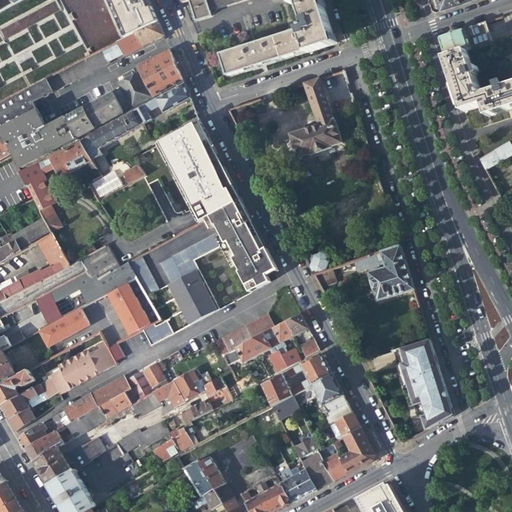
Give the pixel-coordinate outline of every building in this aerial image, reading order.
[(0,0),(0,106),(104,53),(119,44),(139,34),(158,24),(152,11),(148,0),(0,0)] [(247,0),(192,0),(189,1),(192,10),(195,22),(211,17),(209,12),(247,0)] [(307,55),(330,47),(335,45),(323,7),(320,0),(297,0),(298,1),(292,3),(294,8),(300,6),(306,27),(302,29),(302,30),(220,57),(227,78),(281,60),(306,51),(307,55)] [(471,0),(436,0),(441,12),(472,2),(471,0)] [(492,43),(485,23),(439,39),(441,45),(446,59),(466,52),(489,45),(492,43)] [(158,24),(139,34),(146,48),(165,39),(158,24)] [(139,34),(119,44),(126,57),(146,48),(139,34)] [(119,44),(104,53),(109,60),(124,54),(119,44)] [(473,71),(466,52),(446,59),(447,63),(452,77),(459,99),(463,113),(484,105),(488,118),(511,109),(511,86),(505,89),(505,87),(501,88),(500,85),(496,86),(498,92),(483,97),(482,94),(481,95),(475,79),(476,78),(476,75),(479,74),(478,71),(478,70),(473,71)] [(104,53),(50,80),(55,89),(110,62),(109,60),(104,53)] [(185,87),(171,54),(140,69),(142,74),(156,102),(185,87)] [(156,102),(142,74),(121,85),(123,89),(135,113),(156,102)] [(0,105),(0,122),(2,128),(40,109),(37,102),(56,92),(55,89),(50,80),(0,105)] [(320,80),(305,85),(317,119),(320,118),(331,114),(326,97),(320,80)] [(169,112),(190,100),(185,87),(156,102),(135,113),(143,127),(169,112)] [(135,113),(123,89),(117,91),(129,116),(135,113)] [(129,116),(117,91),(71,115),(83,141),(129,116)] [(248,121),(243,106),(228,112),(235,125),(248,121)] [(186,118),(196,114),(193,107),(181,114),(184,119),(186,118)] [(2,128),(24,173),(83,141),(71,115),(49,125),(40,109),(2,128)] [(118,140),(143,127),(135,113),(129,116),(83,141),(82,143),(93,163),(102,157),(99,151),(118,140)] [(333,119),(331,114),(320,118),(322,123),(333,119)] [(298,159),(342,144),(334,119),(333,119),(322,123),(320,118),(317,119),(319,125),(314,127),(290,136),(298,159)] [(200,123),(165,142),(207,218),(208,221),(242,202),(246,200),(245,197),(236,180),(231,183),(218,157),(200,123)] [(0,161),(14,154),(0,134),(0,161)] [(511,140),(479,160),(485,171),(511,155),(511,140)] [(97,170),(93,163),(82,143),(52,160),(51,158),(40,164),(43,168),(49,165),(52,168),(55,166),(62,179),(90,164),(94,171),(97,170)] [(141,155),(133,159),(135,164),(143,160),(141,155)] [(130,187),(142,180),(143,179),(137,168),(124,176),(130,187)] [(34,200),(44,218),(45,220),(55,214),(31,169),(24,173),(20,175),(34,200)] [(220,239),(224,246),(231,242),(236,252),(256,241),(243,216),(248,214),(245,209),(242,202),(216,216),(211,219),(218,231),(222,238),(220,239)] [(224,246),(238,273),(245,269),(240,259),(260,248),(263,254),(267,251),(266,248),(257,231),(248,214),(243,216),(256,241),(236,252),(231,242),(224,246)] [(10,260),(39,244),(54,236),(45,220),(44,218),(14,235),(17,240),(0,250),(0,267),(4,265),(10,260)] [(213,234),(218,231),(211,219),(208,221),(206,222),(210,228),(213,234)] [(39,244),(52,269),(56,275),(71,267),(54,236),(39,244)] [(221,248),(214,236),(158,266),(169,285),(196,271),(193,263),(221,248)] [(407,269),(399,245),(354,262),(357,272),(367,269),(370,271),(385,265),(386,268),(367,274),(376,302),(414,290),(407,269)] [(107,247),(71,267),(56,275),(15,297),(0,305),(0,320),(1,320),(35,301),(86,273),(90,280),(96,277),(99,283),(120,270),(107,247)] [(245,269),(238,273),(240,277),(250,294),(270,283),(266,277),(277,271),(267,251),(263,254),(260,248),(240,259),(245,269)] [(313,256),(302,252),(315,277),(332,271),(340,267),(328,263),(325,257),(319,254),(313,256)] [(127,265),(135,280),(145,299),(156,293),(137,260),(127,265)] [(42,313),(49,327),(81,310),(108,295),(126,285),(135,280),(127,265),(120,270),(99,283),(96,277),(90,280),(86,273),(35,301),(42,313)] [(15,297),(56,275),(52,269),(42,275),(41,273),(11,289),(15,297)] [(169,285),(167,286),(189,326),(218,311),(213,302),(205,288),(199,277),(196,271),(169,285)] [(336,282),(332,271),(315,277),(321,289),(335,283),(336,282)] [(126,285),(108,295),(132,336),(140,332),(149,327),(126,285)] [(0,305),(15,297),(11,289),(0,295),(0,305)] [(89,324),(81,310),(49,327),(39,332),(47,347),(89,324)] [(245,327),(253,341),(268,333),(275,330),(269,318),(267,315),(245,327)] [(305,324),(301,316),(287,324),(294,338),(309,331),(305,324)] [(153,328),(152,325),(142,331),(151,347),(172,336),(165,322),(153,328)] [(89,324),(47,347),(48,350),(91,326),(89,324)] [(276,348),(294,338),(287,324),(275,330),(268,333),(276,348)] [(221,340),(229,354),(250,343),(253,341),(245,327),(221,340)] [(112,347),(113,346),(105,330),(103,332),(100,334),(105,343),(108,349),(112,347)] [(276,375),(277,374),(287,369),(281,357),(276,348),(268,333),(253,341),(250,343),(258,358),(270,352),(271,356),(267,358),(276,375)] [(0,342),(0,354),(3,353),(22,342),(20,337),(9,343),(7,339),(0,342)] [(426,432),(453,416),(429,340),(400,350),(405,364),(396,366),(409,408),(418,405),(426,432)] [(299,348),(305,359),(320,351),(314,341),(299,348)] [(61,371),(51,376),(53,379),(60,392),(62,395),(74,388),(117,366),(108,349),(105,343),(98,347),(100,351),(91,355),(89,352),(59,368),(61,371)] [(251,361),(258,358),(250,343),(229,354),(222,357),(228,368),(242,361),(244,365),(251,361)] [(126,361),(117,345),(113,346),(112,347),(108,349),(117,366),(121,363),(126,361)] [(293,350),(281,357),(287,369),(299,362),(293,350)] [(393,352),(372,358),(375,368),(396,363),(393,352)] [(0,388),(18,378),(3,353),(0,354),(0,388)] [(290,391),(282,376),(262,386),(271,409),(293,397),(312,387),(332,376),(322,356),(287,374),(289,379),(303,371),(309,382),(290,391)] [(160,362),(126,382),(131,393),(125,396),(131,407),(153,394),(168,386),(161,374),(165,372),(160,362)] [(35,382),(29,372),(18,378),(0,388),(0,403),(2,408),(20,397),(18,393),(18,389),(20,388),(24,389),(35,382)] [(232,385),(237,382),(232,372),(221,378),(226,389),(233,402),(239,399),(232,385)] [(185,403),(204,393),(202,389),(196,379),(193,373),(173,383),(185,403)] [(250,375),(237,382),(240,387),(253,381),(250,375)] [(327,414),(347,404),(332,376),(312,387),(327,414)] [(124,378),(92,397),(100,411),(101,410),(110,404),(125,396),(131,393),(126,382),(124,378)] [(207,399),(226,389),(221,378),(202,389),(204,393),(207,399)] [(53,396),(60,392),(53,379),(45,383),(53,396)] [(186,404),(185,403),(173,383),(172,384),(168,386),(153,394),(159,403),(168,398),(172,405),(162,410),(165,415),(186,404)] [(39,387),(20,397),(2,408),(6,414),(11,422),(28,411),(24,403),(42,393),(39,387)] [(131,407),(131,408),(134,413),(137,419),(138,421),(161,408),(159,403),(153,394),(131,407)] [(125,396),(110,404),(117,415),(128,409),(131,408),(131,407),(125,396)] [(61,424),(55,427),(58,433),(59,434),(69,428),(92,415),(100,411),(92,397),(59,415),(61,420),(61,424)] [(299,411),(293,397),(271,409),(278,422),(299,411)] [(190,410),(196,420),(214,411),(209,402),(190,410)] [(117,415),(110,404),(101,410),(108,421),(117,415)] [(119,419),(130,413),(128,409),(117,415),(119,419)] [(102,429),(110,424),(108,421),(101,410),(100,411),(92,415),(99,427),(100,426),(102,429)] [(185,425),(196,420),(190,410),(180,416),(185,425)] [(35,422),(28,411),(11,422),(14,427),(18,434),(35,422)] [(341,441),(344,440),(361,431),(352,414),(332,425),(341,441)] [(61,420),(59,415),(55,417),(53,418),(55,427),(61,424),(61,420)] [(76,440),(99,427),(92,415),(69,428),(76,440)] [(110,425),(119,419),(117,415),(108,421),(110,424),(110,425)] [(162,421),(141,433),(118,446),(124,456),(130,452),(147,443),(158,437),(167,431),(162,421)] [(25,445),(28,451),(58,433),(55,427),(46,433),(41,425),(37,427),(22,440),(25,445)] [(183,433),(174,437),(182,450),(195,443),(185,425),(181,428),(183,433)] [(139,430),(107,448),(104,450),(106,452),(117,445),(118,446),(141,433),(139,430)] [(169,434),(167,431),(158,437),(147,443),(148,445),(169,434)] [(351,454),(340,460),(348,476),(374,462),(375,458),(361,431),(344,440),(351,454)] [(66,446),(59,434),(58,433),(28,451),(31,457),(36,464),(59,450),(66,446)] [(182,450),(174,437),(155,449),(163,462),(182,450)] [(292,449),(301,464),(318,492),(335,483),(325,464),(326,463),(321,452),(319,450),(313,438),(292,449)] [(82,446),(69,454),(70,457),(79,471),(107,453),(106,452),(104,450),(103,447),(98,439),(83,448),(82,446)] [(117,445),(106,452),(107,453),(107,455),(113,462),(124,456),(118,446),(117,445)] [(333,446),(321,452),(326,463),(325,464),(335,483),(348,476),(340,460),(333,446)] [(61,454),(59,450),(36,464),(37,469),(40,471),(63,457),(61,454)] [(65,460),(63,457),(40,471),(44,477),(50,488),(73,474),(65,460)] [(211,459),(201,464),(217,491),(226,506),(229,511),(239,511),(233,498),(211,459)] [(191,471),(206,497),(217,491),(201,464),(200,462),(189,469),(191,471)] [(300,476),(294,479),(305,499),(318,492),(301,464),(299,465),(300,468),(296,470),(300,476)] [(245,478),(250,486),(252,490),(276,477),(269,465),(245,478)] [(276,477),(281,486),(293,506),(305,499),(294,479),(288,470),(276,477)] [(76,473),(73,474),(50,488),(63,509),(64,511),(77,511),(93,503),(76,473)] [(23,511),(18,502),(8,484),(0,488),(0,511),(23,511)] [(238,492),(241,497),(248,493),(252,490),(250,486),(238,492)] [(251,499),(248,493),(241,497),(250,511),(281,511),(293,506),(281,486),(251,502),(251,499)] [(357,502),(363,511),(385,511),(397,505),(390,493),(386,486),(372,494),(357,502)] [(215,511),(226,506),(217,491),(206,497),(195,503),(198,510),(210,503),(215,511)] [(88,511),(91,510),(96,507),(94,505),(93,503),(77,511),(88,511)]
